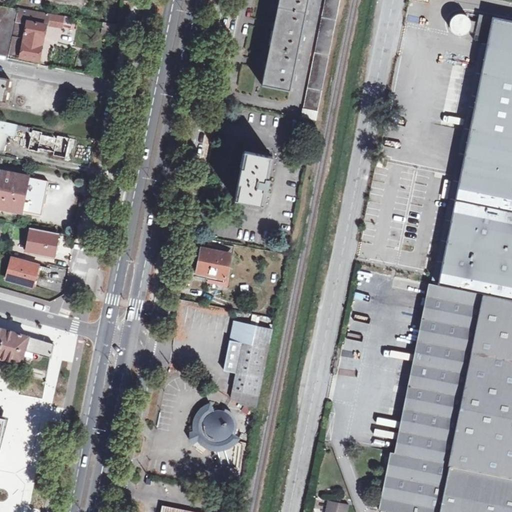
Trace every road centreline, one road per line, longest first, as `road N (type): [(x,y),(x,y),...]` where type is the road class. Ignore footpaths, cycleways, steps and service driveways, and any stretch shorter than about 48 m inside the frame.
road 1 (unclassified): [(288,511),(393,0)]
road 2 (primary): [(174,0),(133,202)]
road 3 (residential): [(149,348),(187,159)]
road 4 (primary): [(162,177),(197,0)]
road 5 (primary): [(95,511),(130,338)]
road 6 (residential): [(116,511),(149,348)]
road 7 (primary): [(130,338),(162,177)]
road 8 (residential): [(187,159),(220,0)]
road 9 (primary): [(105,332),(74,491)]
road 10 (residential): [(112,179),(90,270),(53,318)]
road 11 (unknown): [(314,378),(340,393),(341,453),(364,511)]
road 12 (residential): [(132,91),(0,66)]
road 13 (primary): [(133,202),(105,332)]
